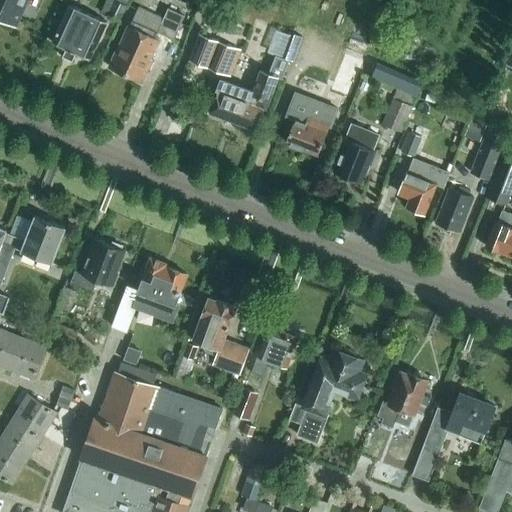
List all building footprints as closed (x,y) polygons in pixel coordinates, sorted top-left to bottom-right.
[(0,0),(0,16),(18,25),(25,7),(27,0),(0,0)] [(130,0),(115,0),(108,16),(121,22),(130,0)] [(91,58),(102,32),(107,21),(70,4),(65,15),(53,41),(91,58)] [(142,81),(152,59),(151,58),(160,38),(156,37),(158,32),(174,39),(184,15),(169,8),(164,18),(139,6),(130,25),(129,24),(120,45),(119,44),(109,66),(142,81)] [(292,34),(284,57),(290,60),(294,61),(303,37),(292,33),(292,34)] [(241,51),(200,35),(190,62),(231,77),(241,51)] [(352,39),(335,94),(355,100),(372,46),(352,39)] [(511,42),(502,65),(511,68),(511,42)] [(254,90),(245,87),(232,120),(256,129),(264,108),(267,108),(279,77),(283,79),(290,60),(284,57),(276,55),(269,73),(261,70),(254,90)] [(232,120),(245,87),(221,78),(209,111),(232,120)] [(403,131),(418,94),(399,86),(383,123),(403,131)] [(296,93),(286,118),(294,121),(286,142),(318,154),(332,120),(337,109),(296,93)] [(484,124),(469,118),(462,136),(478,142),(484,124)] [(353,123),(334,171),(335,172),(361,182),(368,164),(371,166),(378,150),(374,149),(375,146),(380,133),(353,123)] [(484,137),(471,171),(489,178),(502,145),(507,132),(491,125),(486,138),(484,137)] [(415,156),(423,136),(410,131),(401,151),(415,156)] [(511,194),(511,158),(503,155),(487,196),(508,205),(511,194)] [(408,171),(400,192),(411,197),(407,206),(425,213),(437,183),(444,186),(451,171),(414,156),(408,171)] [(474,196),(450,187),(436,222),(461,231),(474,196)] [(496,220),(486,246),(511,255),(511,213),(502,210),(498,221),(496,220)] [(7,230),(7,229),(0,246),(0,275),(4,277),(15,247),(21,250),(53,262),(67,227),(49,220),(50,217),(41,214),(40,216),(35,214),(26,239),(7,232),(7,230)] [(112,244),(96,238),(83,273),(76,271),(73,282),(93,290),(97,279),(111,285),(125,249),(122,248),(123,245),(113,242),(112,244)] [(166,263),(151,257),(147,269),(146,269),(142,278),(143,279),(139,290),(128,285),(113,326),(127,331),(134,311),(132,311),(136,299),(155,306),(158,297),(176,304),(180,292),(180,291),(187,273),(169,266),(168,268),(164,266),(166,263)] [(0,312),(4,314),(10,297),(0,292),(0,312)] [(236,306),(218,299),(217,300),(210,297),(194,339),(219,349),(213,364),(239,374),(249,348),(224,338),(236,306)] [(78,332),(56,324),(51,336),(74,344),(78,332)] [(288,367),(300,335),(297,334),(295,329),(289,326),(284,329),(282,328),(281,329),(270,325),(258,355),(258,356),(252,371),(264,375),(270,360),(288,367)] [(0,364),(8,368),(21,336),(0,327),(0,364)] [(100,333),(97,343),(105,345),(108,336),(100,333)] [(47,346),(21,336),(8,368),(35,378),(47,346)] [(199,347),(188,343),(184,356),(195,360),(199,347)] [(129,346),(124,359),(138,364),(142,350),(129,346)] [(298,396),(290,419),(303,424),(299,434),(316,441),(326,414),(331,402),(327,400),(329,394),(331,387),(358,398),(359,394),(363,383),(367,374),(359,371),(363,359),(354,355),(355,352),(345,348),(344,351),(335,348),(331,359),(326,357),(325,358),(322,357),(306,399),(298,396)] [(134,368),(131,377),(115,371),(99,417),(96,416),(81,458),(83,458),(71,493),(73,494),(66,511),(186,511),(192,496),(193,496),(207,454),(206,454),(222,408),(154,384),(156,376),(134,368)] [(428,380),(410,373),(409,374),(401,371),(389,403),(384,401),(379,414),(385,416),(382,422),(393,426),(400,407),(415,412),(428,380)] [(76,390),(64,386),(57,405),(69,410),(76,390)] [(260,393),(245,388),(235,414),(250,420),(260,393)] [(495,406),(460,392),(451,415),(436,410),(412,474),(428,480),(448,430),(481,443),(495,406)] [(29,393),(14,417),(43,435),(58,411),(29,393)] [(43,435),(14,417),(0,439),(0,441),(28,459),(43,435)] [(247,423),(243,433),(252,436),(256,427),(247,423)] [(511,440),(506,438),(489,482),(511,491),(511,440)] [(28,459),(0,441),(0,474),(13,483),(28,459)] [(243,495),(248,497),(259,500),(269,470),(253,464),(243,495)] [(259,500),(248,497),(243,508),(254,511),(256,511),(261,501),(259,500)] [(272,511),(275,506),(261,501),(256,511),(272,511)]
